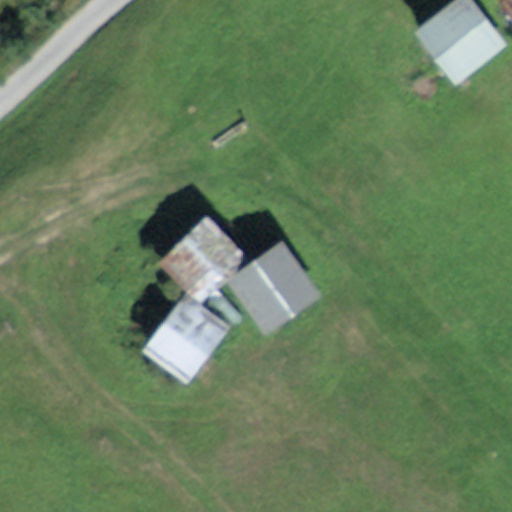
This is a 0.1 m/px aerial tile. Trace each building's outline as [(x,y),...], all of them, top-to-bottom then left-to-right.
[(511,50),(477,0),(413,44),(455,104),(511,64),(511,50)] [(511,0),(506,0),(502,3),(511,15),(511,0)] [(249,272),(205,220),(161,257),(206,309),(249,272)] [(284,259),(232,292),(266,346),(318,314),(284,259)] [(180,310),(141,364),(188,399),(228,345),(180,310)]
